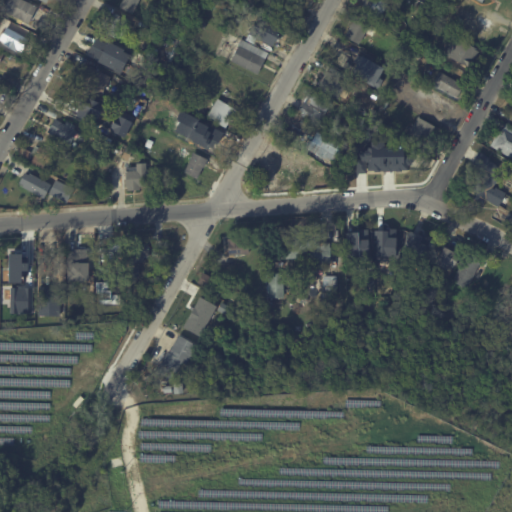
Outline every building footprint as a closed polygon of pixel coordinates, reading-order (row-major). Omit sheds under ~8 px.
[(23,0),(40,9),(32,25),(4,11),(9,0),(23,0)] [(141,0),(135,14),(121,8),(124,0),(141,0)] [(364,0),(387,0),(386,4),(387,5),(376,23),(357,12),(364,0)] [(422,7),(419,13),(412,9),(415,4),(422,7)] [(445,10),(440,18),(433,14),(438,6),(445,10)] [(124,17),(133,22),(123,41),(109,35),(115,23),(112,21),(116,13),(124,17)] [(281,40),(276,48),(252,35),(261,17),(286,30),(281,40)] [(352,21),(366,28),(356,46),(342,38),(347,28),(346,27),(347,24),(349,25),(351,20),(352,21)] [(11,31),(28,41),(22,52),(18,49),(17,51),(5,45),(6,43),(1,40),(7,29),(11,31)] [(100,41),(94,38),(98,31),(104,35),(100,42),(100,41)] [(469,69),(443,55),(453,36),(475,48),(471,57),(474,59),(469,69)] [(267,51),(270,53),(259,75),(232,61),(240,45),(239,44),(242,39),(267,51)] [(116,50),(108,67),(94,60),(104,40),(118,47),(116,50)] [(378,79),(373,88),(350,75),(355,66),(357,67),(363,58),(383,71),(378,79)] [(105,74),(113,79),(104,98),(81,87),(91,67),(105,74)] [(385,73),(388,68),(393,71),(391,76),(385,73)] [(324,71),(345,84),(336,101),(315,90),(320,81),(317,79),(322,70),(324,71)] [(455,81),(462,85),(455,98),(431,83),(438,71),(455,81)] [(118,95),(120,89),(129,92),(126,98),(118,95)] [(184,89),(191,92),(187,100),(181,97),(184,89)] [(446,108),(442,114),(422,102),(428,91),(449,103),(446,108)] [(327,108),(322,116),(319,115),(315,122),(299,112),(311,92),(330,103),(327,108)] [(96,122),(103,103),(82,95),(75,114),(96,122)] [(117,97),(124,101),(121,107),(114,104),(117,97)] [(221,100),(239,110),(234,118),(236,120),(234,123),(232,122),(228,128),(209,117),(219,99),(221,100)] [(108,130),(125,136),(132,120),(114,114),(108,130)] [(283,126),(289,115),(308,125),(303,137),(283,126)] [(427,143),(422,152),(403,141),(416,117),(435,128),(427,143)] [(209,127),(222,133),(212,153),(199,147),(207,130),(206,130),(207,128),(199,124),(202,119),(211,124),(209,127)] [(71,150),(60,144),(63,139),(51,132),(57,120),(70,127),(72,124),(79,127),(76,131),(80,133),(71,150)] [(511,134),(511,158),(493,148),(504,130),(511,134)] [(322,165),(324,182),(310,183),(310,179),(305,180),(306,184),(276,187),(274,162),(283,161),(282,151),(301,149),(306,140),(312,144),(317,134),(323,138),(324,135),(347,148),(339,163),(332,158),(327,167),(322,165)] [(146,147),(149,139),(155,142),(152,149),(146,147)] [(42,147),(58,158),(49,173),(34,163),(38,156),(34,153),(38,147),(41,149),(42,147)] [(131,162),(124,158),(129,147),(136,150),(131,162)] [(386,150),(397,149),(397,152),(410,151),(410,166),(390,167),(391,170),(385,170),(385,167),(381,168),(380,147),(386,147),(386,150)] [(21,153),(24,148),(36,155),(33,161),(20,154),(21,153)] [(209,160),(199,180),(186,173),(194,156),(193,156),(194,153),(209,160)] [(505,194),(497,207),(485,200),(482,205),(465,195),(480,168),(475,166),(480,158),(497,168),(493,174),(499,177),(493,186),(492,186),(491,189),(493,191),(494,188),(505,194)] [(147,165),(147,171),(158,170),(158,182),(147,182),(147,187),(141,187),(141,191),(128,192),(127,172),(137,172),(137,165),(147,164),(147,165)] [(60,181),(77,190),(69,204),(52,195),(49,201),(25,188),(26,187),(22,185),(27,174),(32,177),(33,175),(56,187),(59,181),(60,181)] [(424,231),(430,234),(416,262),(401,254),(415,226),(424,231)] [(375,229),(374,257),(400,258),(401,230),(375,229)] [(345,231),(346,259),(369,258),(368,230),(345,231)] [(321,244),(330,244),(330,265),(309,265),(310,260),(280,260),(281,243),(290,243),(290,234),(312,234),(312,237),(319,237),(319,244),(321,244)] [(237,256),(227,257),(226,240),(247,238),(248,255),(237,256)] [(152,257),(153,259),(147,260),(147,264),(142,264),(141,260),(133,261),(131,246),(152,245),(152,257)] [(456,259),(449,270),(447,269),(445,271),(441,268),(440,270),(430,264),(440,248),(456,259)] [(88,250),(67,249),(66,280),(87,281),(88,250)] [(471,256),(480,260),(465,291),(449,284),(465,253),(471,256)] [(26,282),(10,282),(10,261),(16,261),(16,259),(21,259),(21,261),(26,261),(26,282)] [(206,289),(196,284),(201,274),(211,279),(206,289)] [(281,281),(284,281),(284,294),(281,294),(281,299),(267,299),(267,274),(281,274),(281,281)] [(328,297),(321,297),(321,277),(335,277),(335,297),(328,297)] [(439,290),(428,310),(414,302),(419,292),(417,291),(423,281),(439,290)] [(63,318),(42,317),(43,288),(67,289),(67,305),(63,305),(63,318)] [(34,295),(37,295),(36,310),(26,309),(27,295),(34,295)] [(201,346),(190,365),(186,362),(175,382),(159,373),(171,352),(172,353),(183,335),(201,346)] [(185,384),(186,393),(177,394),(176,384),(185,384)]
